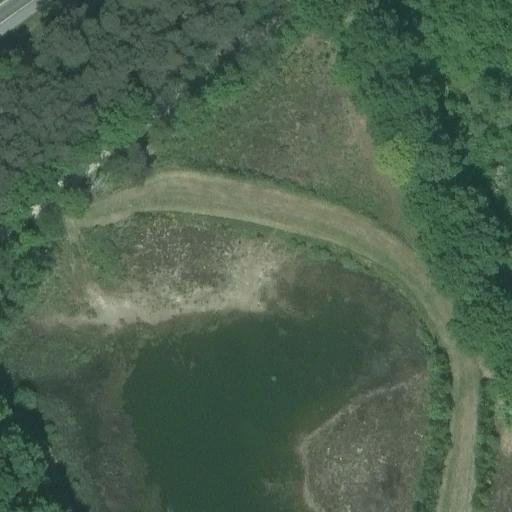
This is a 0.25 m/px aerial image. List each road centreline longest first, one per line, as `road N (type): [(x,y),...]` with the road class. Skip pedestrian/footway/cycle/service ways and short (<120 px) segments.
road 1 (unclassified): [(511,346),(357,33),(348,0)]
road 2 (track): [(0,227),(302,0)]
